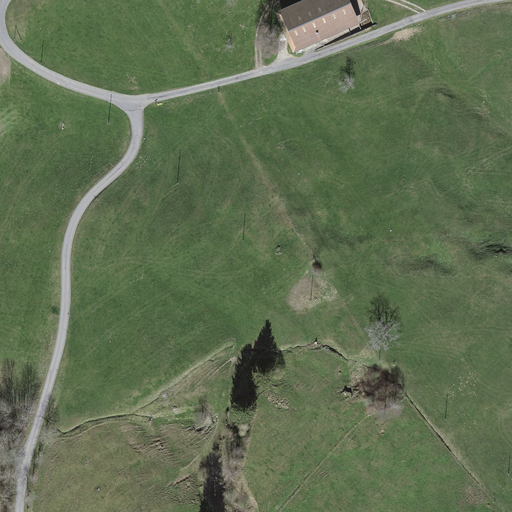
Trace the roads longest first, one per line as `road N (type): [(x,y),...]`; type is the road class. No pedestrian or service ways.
road 1 (unclassified): [(128,104),(136,142),(72,227),(59,350),(18,511)]
road 2 (track): [(487,0),(456,4),(338,50),(128,104)]
road 3 (unclassified): [(128,104),(49,78),(12,52),(0,28)]
